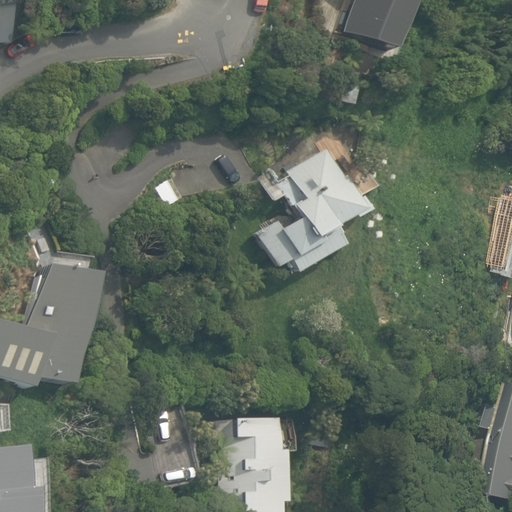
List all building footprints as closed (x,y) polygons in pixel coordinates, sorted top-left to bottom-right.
[(0,45),(9,46),(11,2),(0,1),(0,45)] [(341,35),(388,52),(398,26),(350,9),(341,35)] [(335,102),(348,106),(355,87),(341,83),(335,102)] [(102,133),(52,184),(101,231),(140,191),(153,204),(173,184),(162,174),(179,157),(153,132),(128,158),(102,133)] [(353,201),(322,151),(283,175),(299,200),(283,209),(290,221),(275,231),(269,222),(248,235),(270,271),(281,264),(290,278),(339,247),(332,236),(335,235),(331,229),(348,219),(350,221),(364,213),(355,199),(353,201)] [(511,209),(511,186),(502,184),(498,207),(511,209)] [(0,381),(24,390),(27,379),(64,387),(88,278),(38,266),(19,327),(0,321),(0,381)] [(511,382),(505,381),(499,408),(486,405),(481,429),(495,432),(481,495),(511,501),(511,382)] [(277,511),(275,454),(285,454),(284,421),(270,422),(270,420),(210,421),(210,438),(213,438),(214,502),(207,503),(207,511),(277,511)] [(0,511),(27,511),(26,486),(20,487),(18,445),(0,446),(0,511)]
